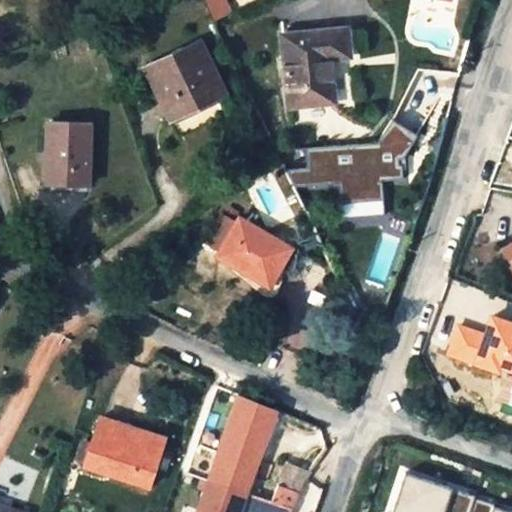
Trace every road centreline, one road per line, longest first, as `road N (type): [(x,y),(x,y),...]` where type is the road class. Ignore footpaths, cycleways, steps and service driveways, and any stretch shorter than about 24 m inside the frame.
road 1 (unclassified): [(369,418),(511,39)]
road 2 (unclassified): [(2,264),(345,417),(369,418)]
road 3 (unclassified): [(369,418),(511,467)]
